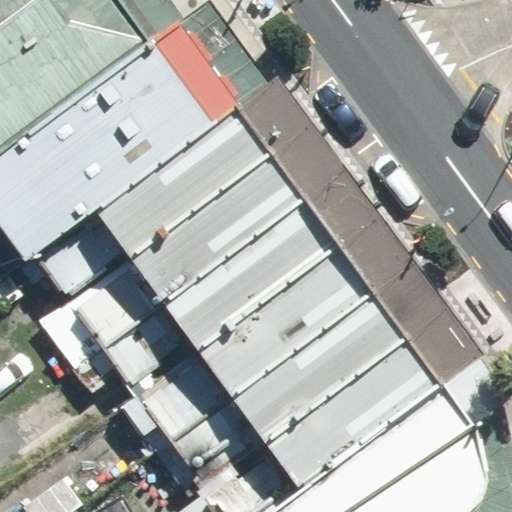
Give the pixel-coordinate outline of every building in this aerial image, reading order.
[(100,0),(0,0),(0,156),(141,55),(100,0)] [(159,42),(141,55),(0,156),(0,240),(20,268),(83,223),(219,118),(159,42)] [(83,223),(117,266),(253,161),(219,118),(83,223)] [(117,266),(150,310),(287,204),(253,161),(117,266)] [(150,310),(185,356),(324,250),(287,204),(150,310)] [(0,240),(0,282),(20,268),(0,240)] [(225,409),(364,301),(324,250),(185,356),(225,409)] [(225,409),(257,450),(397,343),(364,301),(225,409)] [(433,391),(397,343),(257,450),(293,494),(433,391)] [(464,438),(433,391),(293,494),(267,511),(461,511),(467,506),(473,491),(464,438)]
